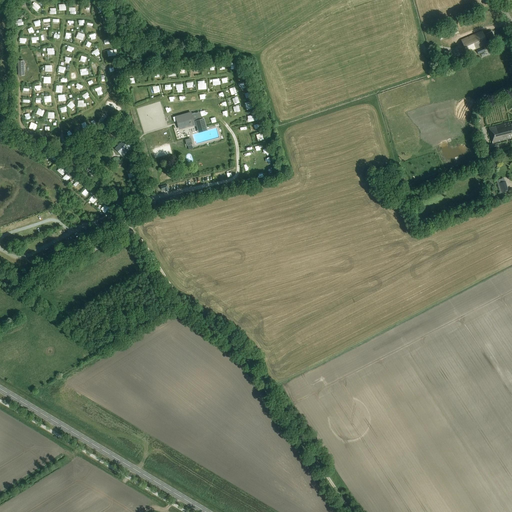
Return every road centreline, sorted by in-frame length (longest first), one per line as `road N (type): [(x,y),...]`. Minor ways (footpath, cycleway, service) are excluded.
road 1 (track): [(350,511),(245,356),(184,304),(131,230)]
road 2 (primary): [(204,511),(0,388)]
road 3 (track): [(111,238),(30,283),(0,276)]
